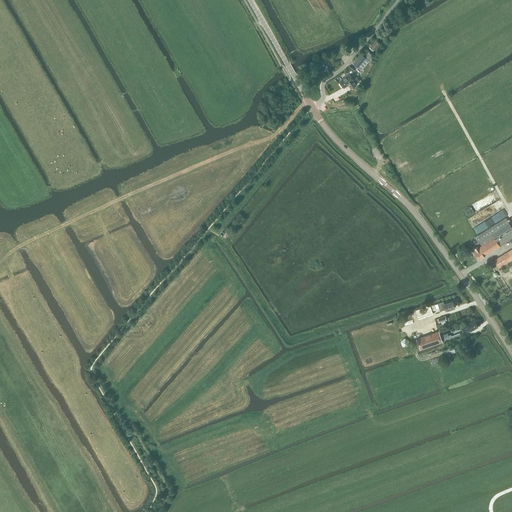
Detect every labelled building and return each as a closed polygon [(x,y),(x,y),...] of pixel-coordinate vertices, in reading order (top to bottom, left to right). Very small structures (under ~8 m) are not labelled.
[(371,51),(365,46),(362,49),(368,54),(371,51)] [(366,58),(360,53),(352,62),(358,67),(366,58)] [(349,73),(338,81),(343,87),(347,84),(350,88),(357,83),(349,73)] [(506,218),(496,224),(488,229),(489,229),(492,235),(494,238),(511,227),(506,218)] [(511,227),(494,238),(500,247),(511,238),(511,227),(511,228),(511,227)] [(476,237),(481,245),(494,238),(492,235),(489,229),(476,237)] [(482,246),(479,247),(479,248),(484,256),(500,247),(494,238),(481,245),(482,246)] [(473,252),(474,252),(479,260),(485,257),(484,256),(479,248),(479,247),(478,246),(474,249),(475,251),(473,252)] [(511,249),(494,260),(499,268),(511,259),(511,249)] [(443,301),(437,303),(440,311),(446,309),(446,310),(455,307),(452,301),(444,303),(443,301)] [(415,311),(419,320),(433,315),(430,306),(415,311)] [(466,324),(461,327),(463,331),(467,329),(468,330),(469,329),(470,332),(473,330),(473,331),(478,328),(475,323),(472,324),(471,323),(467,325),(466,324)] [(439,331),(416,339),(420,350),(443,342),(439,331)] [(460,333),(451,336),(452,341),(461,337),(460,333)] [(454,346),(438,351),(440,358),(456,353),(454,346)]
